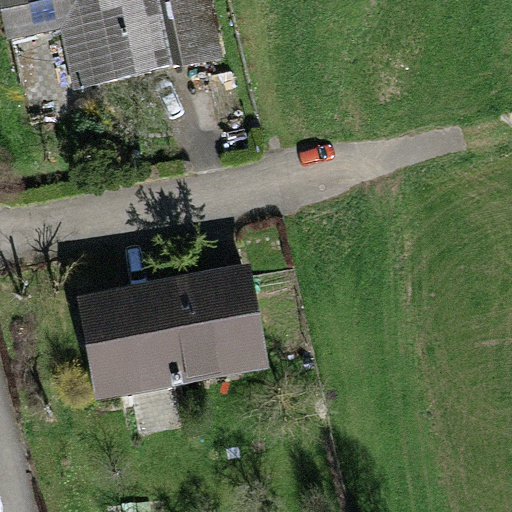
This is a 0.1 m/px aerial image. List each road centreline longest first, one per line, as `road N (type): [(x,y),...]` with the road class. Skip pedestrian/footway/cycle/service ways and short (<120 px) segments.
road 1 (residential): [(0,240),(311,183)]
road 2 (track): [(511,137),(311,183)]
